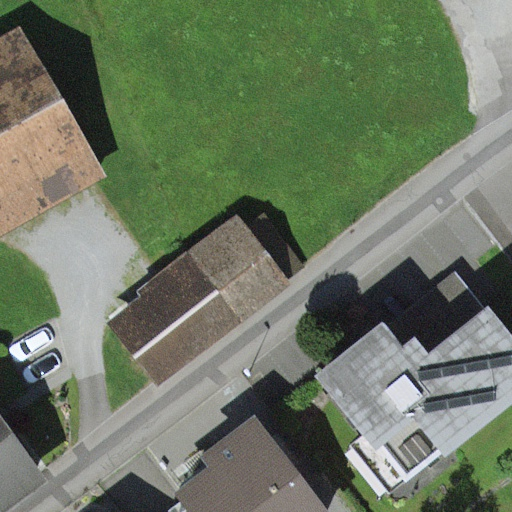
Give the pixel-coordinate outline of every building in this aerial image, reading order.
[(30,50),(0,66),(0,237),(103,182),(30,50)] [(242,219),(106,322),(155,386),(291,283),(242,219)] [(393,323),(320,382),(399,479),(511,388),(511,340),(483,305),(419,356),(393,323)] [(0,417),(0,505),(42,475),(0,417)] [(327,511),(254,417),(170,482),(193,511),(327,511)]
